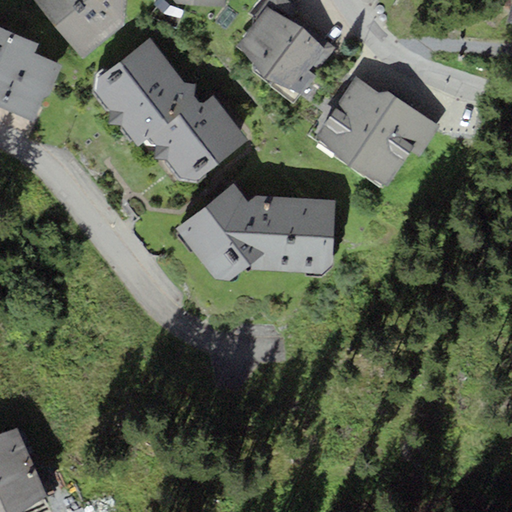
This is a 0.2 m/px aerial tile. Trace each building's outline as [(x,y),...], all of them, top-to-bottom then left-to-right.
[(34,0),(83,58),(126,22),(125,0),(34,0)] [(300,26),(266,9),(238,44),(264,77),(295,89),(323,51),(300,26)] [(38,42),(0,26),(0,105),(33,119),(43,98),(48,95),(61,63),(33,51),(38,42)] [(185,83),(151,37),(97,78),(96,91),(109,109),(108,124),(124,125),(139,144),(142,142),(156,160),(166,160),(179,178),(196,182),(248,139),(213,96),(201,104),(195,94),(196,84),(185,83)] [(388,90),(383,97),(357,78),(314,136),(386,189),(434,124),(388,90)] [(335,201),(242,194),(233,183),(177,226),(221,284),(244,266),(330,272),(335,201)] [(18,429),(0,436),(0,502),(4,511),(9,511),(47,496),(18,429)]
